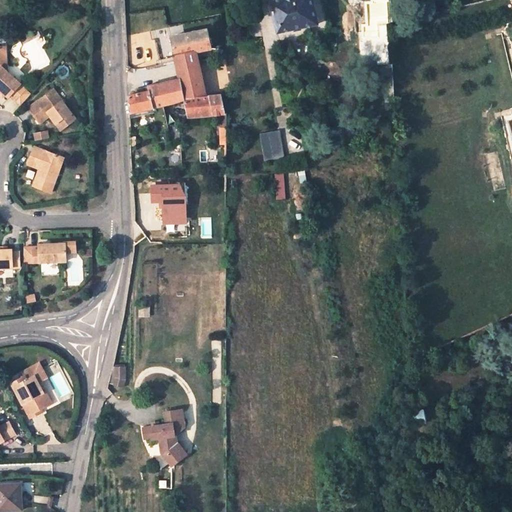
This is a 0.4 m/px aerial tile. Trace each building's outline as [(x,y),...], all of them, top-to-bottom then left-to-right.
[(271,0),(269,0),(280,33),(319,24),(313,0),(271,0)] [(171,37),(175,56),(197,51),(213,48),(209,29),(171,37)] [(16,101),(26,89),(6,73),(4,47),(0,47),(0,92),(5,97),(7,94),(16,101)] [(184,102),(205,98),(197,51),(175,56),(178,69),(180,79),(184,102)] [(158,84),(164,107),(184,102),(180,79),(158,84)] [(155,141),(170,140),(168,125),(164,107),(158,84),(147,87),(148,92),(127,96),(130,117),(128,117),(129,120),(153,117),(155,141)] [(27,109),(37,121),(47,113),(51,118),(61,130),(76,118),(53,88),(27,109)] [(31,93),(26,89),(16,101),(20,105),(31,93)] [(205,98),(184,102),(189,120),(220,113),(220,121),(226,122),(226,112),(221,94),(205,98)] [(47,113),(37,121),(41,126),(51,118),(47,113)] [(180,124),(168,125),(170,140),(180,139),(180,124)] [(48,129),(34,132),(36,140),(50,138),(48,129)] [(262,159),(284,157),(283,131),(261,132),(262,159)] [(34,147),(28,161),(40,166),(38,171),(32,185),(49,192),(63,159),(34,147)] [(25,165),(38,171),(40,166),(28,161),(25,165)] [(276,174),(276,199),(286,199),(285,174),(276,174)] [(166,205),(165,224),(190,224),(190,184),(155,183),(155,205),(166,205)] [(74,242),(63,243),(64,253),(74,253),(74,242)] [(63,243),(37,244),(38,248),(30,249),(31,263),(64,261),(64,253),(63,243)] [(12,250),(12,248),(0,247),(0,266),(20,267),(20,250),(12,250)] [(30,249),(23,249),(22,264),(31,263),(30,249)] [(35,294),(25,296),(27,304),(37,302),(35,294)] [(126,363),(115,361),(114,366),(110,377),(124,382),(124,375),(126,363)] [(22,380),(27,378),(28,380),(35,377),(39,385),(40,385),(48,381),(40,365),(20,376),(22,380)] [(46,396),(40,385),(39,385),(35,377),(28,380),(27,378),(22,380),(13,385),(31,418),(44,411),(38,400),(46,396)] [(44,411),(31,418),(32,421),(46,414),(44,411)] [(418,424),(423,423),(420,411),(415,412),(414,414),(414,421),(418,424)] [(152,427),(143,428),(145,439),(159,438),(162,453),(173,466),(187,453),(175,439),(174,431),(177,431),(184,429),(183,412),(166,413),(167,425),(159,425),(158,422),(151,423),(152,427)] [(0,441),(16,434),(10,422),(0,426),(0,441)] [(22,482),(0,482),(0,509),(22,509),(22,482)]
